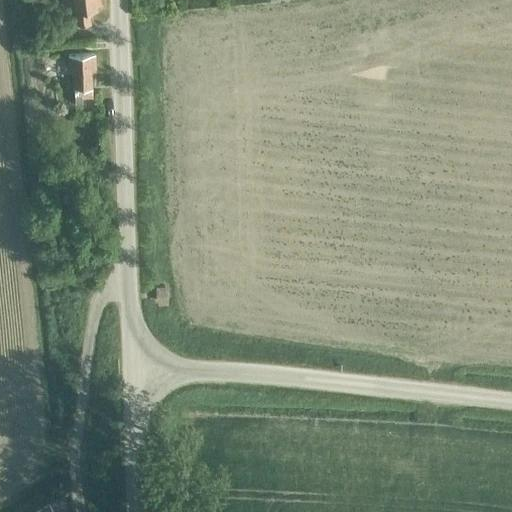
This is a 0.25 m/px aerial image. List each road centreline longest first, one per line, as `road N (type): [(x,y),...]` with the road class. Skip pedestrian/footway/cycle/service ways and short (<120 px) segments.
road 1 (unclassified): [(511,403),(132,369)]
road 2 (tertiary): [(126,271),(109,0)]
road 3 (unclassified): [(79,511),(75,457),(86,354),(97,303),(126,271)]
road 4 (tertiary): [(138,511),(132,369)]
